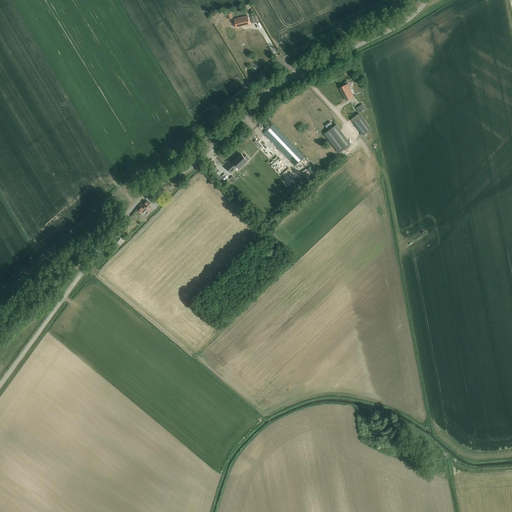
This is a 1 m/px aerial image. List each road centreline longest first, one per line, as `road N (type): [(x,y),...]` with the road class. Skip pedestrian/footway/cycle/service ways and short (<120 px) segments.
road 1 (unclassified): [(0,387),(134,204),(299,75),(400,24),(426,0)]
road 2 (track): [(208,115),(278,58),(393,0)]
road 3 (track): [(46,252),(208,115)]
